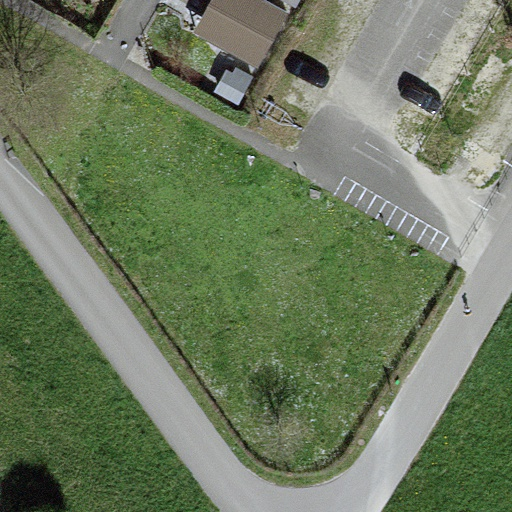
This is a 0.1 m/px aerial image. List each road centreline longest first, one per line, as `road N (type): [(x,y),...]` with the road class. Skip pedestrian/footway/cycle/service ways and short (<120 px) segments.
road 1 (residential): [(0,197),(251,511)]
road 2 (residential): [(369,511),(511,269)]
